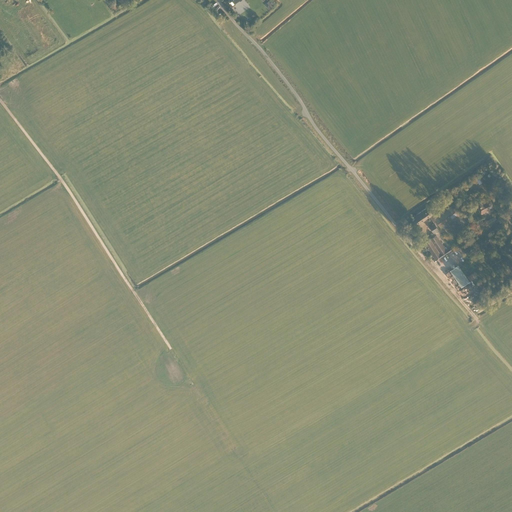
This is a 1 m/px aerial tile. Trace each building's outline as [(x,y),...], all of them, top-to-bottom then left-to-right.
[(481,187),(474,178),(469,182),(469,183),(469,185),(470,186),(471,186),(473,188),(473,190),(474,191),(475,191),(476,191),(481,187)] [(494,206),(491,201),(486,203),(486,202),(478,207),(481,214),(490,209),(494,206)] [(449,223),(461,215),(453,205),(445,211),(436,217),(429,207),(416,216),(417,217),(413,220),(417,226),(430,217),(435,223),(430,226),(434,233),(439,230),(440,230),(442,228),(443,230),(450,225),(449,223)] [(490,226),(499,222),(496,216),(487,220),(490,226)] [(446,250),(437,235),(425,243),(437,260),(452,250),(450,248),(446,250)] [(496,246),(491,236),(486,239),(486,240),(484,241),(486,244),(488,243),(490,245),(487,246),(489,249),(491,248),(492,249),(496,246)] [(470,281),(459,265),(450,270),(461,287),(470,281)]
